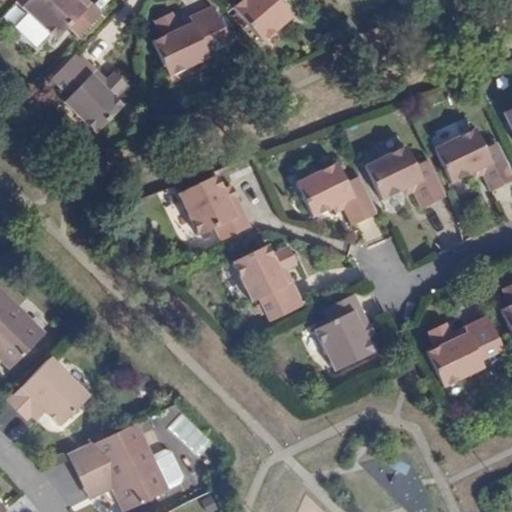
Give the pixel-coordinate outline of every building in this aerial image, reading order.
[(72,0),(71,0),(29,0),(22,8),(55,41),(69,28),(78,37),(100,15),(85,0),(72,0)] [(246,0),(236,9),(263,41),(300,10),(292,0),(246,0)] [(181,29),(178,24),(173,13),(155,22),(164,40),(155,44),(172,77),(211,58),(207,51),(230,40),(213,6),(189,19),(192,24),(181,29)] [(189,19),(178,24),(181,29),(192,24),(189,19)] [(93,77),(98,73),(80,54),(53,80),(70,98),(66,102),(96,134),(123,108),(116,101),(129,88),(116,74),(108,82),(102,87),(93,77)] [(108,82),(98,73),(93,77),(102,87),(108,82)] [(511,107),(502,113),(511,134),(511,107)] [(481,167),(484,174),(492,191),(511,181),(511,172),(497,141),(484,147),(475,129),(435,148),(451,181),(472,171),(481,167)] [(410,185),(413,190),(422,208),(445,198),(427,161),(414,167),(405,147),(364,166),(380,199),(402,189),(410,185)] [(339,204),(342,210),(350,227),(374,215),(356,177),(344,183),(335,166),(294,185),(309,218),(330,208),(339,204)] [(475,177),(484,174),(481,167),(472,171),(475,177)] [(230,205),(222,190),(215,176),(177,195),(198,237),(213,229),(219,242),(249,227),(236,202),(230,205)] [(405,195),(413,190),(410,185),(402,189),(405,195)] [(228,186),(222,190),(230,205),(236,202),(228,186)] [(333,214),(342,210),(339,204),(330,208),(333,214)] [(279,271),(283,268),(294,263),(286,245),(270,253),(266,244),(231,260),(251,302),(257,299),(268,322),(301,305),(289,281),(285,283),(279,271)] [(289,281),(283,268),(279,271),(285,283),(289,281)] [(511,286),(504,291),(511,306),(501,311),(511,334),(511,286)] [(42,335),(0,293),(0,358),(10,368),(42,335)] [(358,325),(366,321),(354,296),(325,310),(332,323),(315,332),(335,373),(372,355),(365,340),(358,325)] [(453,337),(450,332),(446,323),(428,332),(436,348),(426,352),(443,387),(483,368),(480,362),(503,351),(485,315),(462,326),(465,332),(453,337)] [(373,336),(366,321),(358,325),(365,340),(373,336)] [(462,326),(450,332),(453,337),(465,332),(462,326)] [(88,397),(48,358),(6,402),(24,420),(29,415),(37,407),(42,413),(57,428),(88,397)] [(35,421),(42,413),(37,407),(29,415),(35,421)] [(150,456),(135,424),(68,456),(81,481),(105,469),(113,488),(124,511),(167,491),(166,489),(150,456)] [(164,450),(150,456),(166,489),(180,483),(182,476),(171,452),(164,450)] [(89,499),(113,488),(105,469),(81,481),(89,499)]
